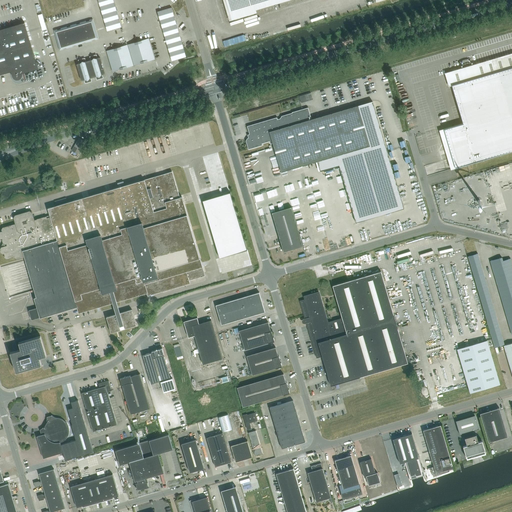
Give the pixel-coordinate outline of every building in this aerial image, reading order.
[(197,0),(209,48),(253,37),(252,31),(248,32),(245,20),(221,26),(222,32),(219,33),(212,7),(204,9),(201,0),(197,0)] [(225,0),(232,20),(256,13),(255,7),(279,0),(225,0)] [(107,4),(100,6),(102,14),(109,12),(116,10),(114,2),(107,4)] [(157,12),(160,20),(167,18),(174,16),(171,8),(166,9),(164,10),(157,12)] [(102,14),(105,23),(112,21),(119,18),(116,10),(109,12),(102,14)] [(167,18),(160,20),(162,28),(169,26),(176,24),(174,16),(167,18)] [(105,23),(107,31),(114,29),(121,27),(119,18),(112,21),(105,23)] [(86,32),(95,29),(93,19),(83,22),(86,32)] [(38,69),(24,22),(0,29),(0,42),(1,44),(0,44),(0,74),(11,72),(13,76),(13,77),(13,78),(14,78),(14,79),(15,79),(16,80),(17,80),(18,80),(19,79),(20,79),(21,78),(22,77),(22,76),(22,75),(22,74),(22,73),(38,69)] [(86,32),(83,22),(73,25),(76,34),(86,32)] [(169,26),(162,28),(164,36),(172,34),(179,32),(176,24),(169,26)] [(76,34),(73,25),(64,27),(66,37),(76,34)] [(66,37),(64,27),(54,30),(57,40),(66,37)] [(98,38),(95,29),(86,32),(89,41),(98,38)] [(76,34),(79,44),(89,41),(86,32),(76,34)] [(164,36),(167,44),(174,42),(181,40),(179,32),(172,34),(164,36)] [(66,37),(69,47),(79,44),(76,34),(66,37)] [(57,40),(60,50),(69,47),(66,37),(57,40)] [(138,41),(127,44),(131,55),(134,65),(144,62),(155,59),(151,49),(148,38),(138,41)] [(174,42),(167,44),(169,52),(176,50),(183,48),(182,44),(181,40),(174,42)] [(117,47),(106,50),(110,61),(113,72),(123,68),(134,65),(131,55),(127,44),(117,47)] [(176,50),(169,52),(172,60),(179,58),(181,58),(186,56),(183,48),(176,50)] [(511,52),(444,73),(446,77),(449,87),(452,86),(451,85),(484,75),(489,74),(511,67),(511,52)] [(91,60),(88,61),(91,69),(96,67),(102,65),(100,57),(97,58),(95,56),(96,56),(95,56),(94,56),(94,57),(93,57),(92,57),(91,57),(92,57),(91,60)] [(80,63),(77,64),(79,72),(85,71),(91,69),(88,61),(85,62),(84,60),(84,59),(83,59),(83,60),(82,60),(81,60),(80,60),(79,60),(79,61),(80,61),(80,63)] [(91,69),(93,77),(96,76),(98,78),(97,78),(97,79),(98,78),(99,78),(99,77),(100,77),(101,77),(102,77),(101,77),(101,75),(105,74),(102,65),(96,67),(91,69)] [(463,123),(444,129),(447,141),(449,146),(449,147),(449,149),(450,150),(452,157),(452,158),(453,160),(454,165),(455,168),(466,164),(467,164),(511,151),(511,67),(497,72),(494,72),(451,85),(452,86),(463,123)] [(79,72),(81,80),(85,80),(86,81),(86,82),(87,81),(88,81),(89,81),(90,81),(90,80),(90,78),(93,77),(91,69),(85,71),(79,72)] [(457,104),(454,95),(449,97),(451,106),(457,104)] [(249,138),(247,138),(246,141),(248,149),(262,145),(262,143),(269,141),(270,144),(273,143),(281,171),(317,161),(320,171),(339,165),(356,222),(404,208),(390,162),(372,101),(358,105),(327,115),(311,119),(308,107),(302,109),(292,112),(292,113),(281,116),(280,118),(277,119),(277,117),(247,126),(250,137),(249,138)] [(80,150),(85,141),(79,138),(77,141),(77,142),(74,149),(79,152),(80,150)] [(395,172),(401,171),(398,158),(392,160),(395,172)] [(0,231),(0,238),(2,238),(3,242),(3,243),(5,243),(6,243),(7,245),(1,247),(0,249),(1,252),(3,253),(4,253),(5,257),(7,259),(15,256),(15,258),(17,259),(25,256),(37,297),(35,298),(37,307),(29,310),(31,320),(40,317),(77,306),(79,312),(95,307),(100,306),(113,302),(115,307),(115,310),(116,313),(116,314),(120,313),(120,311),(119,309),(118,306),(117,301),(119,300),(124,299),(130,297),(132,296),(147,292),(148,295),(154,293),(162,291),(178,286),(182,285),(189,283),(188,280),(204,275),(201,262),(200,258),(187,214),(185,210),(183,202),(182,197),(179,198),(172,172),(143,180),(113,189),(50,208),(48,208),(50,215),(35,220),(34,220),(32,213),(29,211),(15,215),(14,218),(16,224),(3,228),(2,230),(2,231),(0,231)] [(230,192),(202,200),(219,258),(247,250),(230,192)] [(272,212),(277,232),(279,238),(283,251),(288,250),(303,246),(291,207),(272,212)] [(300,301),(305,315),(306,320),(317,357),(322,356),(323,358),(331,385),(359,377),(364,376),(408,363),(381,271),(332,285),(342,318),(327,323),(318,291),(311,293),(311,294),(304,296),(305,300),(300,301)] [(252,294),(255,304),(262,302),(259,292),(252,294)] [(245,296),(247,306),(255,304),(252,294),(245,296)] [(247,306),(245,296),(237,299),(240,308),(247,306)] [(240,308),(237,299),(230,301),(233,310),(240,308)] [(233,310),(230,301),(223,303),(226,313),(233,310)] [(255,304),(258,314),(265,312),(262,302),(255,304)] [(226,313),(223,303),(216,305),(218,315),(226,313)] [(258,314),(255,304),(247,306),(250,316),(258,314)] [(250,316),(247,306),(240,308),(243,318),(250,316)] [(243,318),(240,308),(233,310),(236,320),(243,318)] [(136,325),(132,309),(120,313),(116,314),(106,317),(111,333),(136,325)] [(226,313),(229,322),(236,320),(233,310),(226,313)] [(229,322),(226,313),(218,315),(221,324),(229,322)] [(184,324),(188,337),(194,335),(203,364),(222,358),(211,320),(199,323),(197,317),(187,320),(184,324)] [(271,331),(268,322),(239,330),(245,350),(268,343),(274,341),(273,337),(274,336),(273,335),(271,330),(271,331)] [(18,350),(17,347),(16,343),(12,344),(14,351),(11,352),(16,372),(41,364),(39,357),(46,355),(40,336),(19,342),(21,349),(18,350)] [(457,349),(470,393),(500,384),(489,349),(487,340),(457,349)] [(178,357),(184,356),(180,342),(174,344),(178,357)] [(511,342),(503,345),(511,373),(511,342)] [(275,368),(282,366),(281,362),(281,361),(280,360),(279,356),(278,356),(275,347),(246,355),(252,375),(275,368)] [(167,379),(170,378),(164,355),(164,354),(162,348),(158,349),(156,349),(156,350),(151,351),(152,352),(143,355),(151,384),(160,381),(164,392),(175,388),(172,378),(167,379)] [(67,369),(66,368),(64,359),(53,363),(56,372),(67,369)] [(150,408),(140,373),(130,376),(130,375),(126,377),(125,376),(124,377),(120,379),(122,385),(130,414),(150,408)] [(283,395),(290,393),(288,389),(289,387),(288,387),(286,382),(286,383),(283,373),(237,387),(243,407),(283,395)] [(93,431),(117,424),(107,392),(111,391),(108,380),(98,383),(99,388),(81,393),(93,431)] [(41,435),(37,436),(40,446),(43,458),(63,452),(65,460),(93,452),(78,400),(71,402),(73,407),(68,409),(72,424),(71,424),(76,440),(61,444),(60,442),(61,442),(62,442),(62,441),(63,441),(64,441),(64,440),(65,440),(65,439),(66,439),(66,438),(67,438),(67,437),(67,436),(68,436),(68,435),(68,434),(69,433),(69,432),(69,431),(69,430),(69,429),(69,428),(69,427),(68,427),(68,426),(68,425),(68,424),(67,424),(67,423),(66,423),(66,422),(65,422),(65,421),(64,420),(63,420),(63,419),(62,419),(61,419),(61,418),(60,418),(59,418),(58,418),(57,418),(56,418),(56,417),(55,417),(54,417),(53,416),(52,416),(52,415),(51,415),(52,415),(49,416),(47,417),(47,418),(47,419),(47,420),(47,421),(47,422),(46,422),(46,423),(46,424),(45,424),(45,425),(45,426),(44,426),(44,427),(43,427),(43,428),(42,428),(42,429),(41,429),(40,429),(40,430),(41,435)] [(295,406),(293,400),(281,404),(283,410),(295,406)] [(281,404),(269,407),(271,413),(283,410),(281,404)] [(295,406),(283,410),(285,416),(296,412),(295,406)] [(480,413),(481,417),(488,442),(508,436),(499,408),(489,410),(480,413)] [(271,413),(273,419),(285,416),(283,410),(271,413)] [(296,412),(285,416),(286,421),(298,418),(296,412)] [(243,415),(247,429),(251,428),(249,423),(257,420),(255,413),(247,415),(247,414),(243,415)] [(218,417),(222,432),(232,429),(228,414),(218,417)] [(459,434),(460,434),(466,432),(479,429),(475,415),(473,415),(457,420),(455,420),(456,421),(459,434)] [(275,425),(286,421),(285,416),(273,419),(275,425)] [(286,421),(288,427),(300,424),(298,418),(286,421)] [(286,421),(275,425),(276,431),(288,427),(286,421)] [(302,430),(300,424),(288,427),(290,433),(302,430)] [(444,435),(440,425),(423,430),(426,441),(444,435)] [(278,437),(284,435),(290,433),(288,427),(276,431),(278,437)] [(262,454),(255,430),(248,432),(255,456),(262,454)] [(290,433),(293,445),(305,441),(302,430),(290,433)] [(206,437),(215,466),(231,462),(222,432),(206,437)] [(284,435),(287,446),(293,445),(290,433),(284,435)] [(412,433),(392,439),(400,463),(404,462),(410,479),(424,475),(412,433)] [(169,434),(115,449),(120,464),(129,461),(135,480),(137,480),(137,482),(136,482),(137,489),(148,487),(147,481),(145,481),(144,478),(164,472),(158,453),(173,449),(169,434)] [(463,446),(467,458),(486,453),(482,440),(478,441),(476,434),(464,437),(467,445),(463,446)] [(284,435),(278,437),(282,448),(287,446),(284,435)] [(426,441),(429,451),(447,446),(444,435),(426,441)] [(196,439),(181,443),(185,458),(190,472),(204,468),(200,453),(196,439)] [(235,462),(252,457),(247,440),(231,445),(235,462)] [(447,446),(429,451),(432,462),(450,457),(447,446)] [(357,494),(362,492),(351,455),(335,460),(342,486),(340,487),(344,503),(358,499),(357,494)] [(432,462),(435,472),(453,467),(450,457),(432,462)] [(369,485),(380,482),(377,472),(375,473),(371,458),(360,462),(364,477),(366,477),(369,485)] [(331,497),(321,464),(321,463),(311,466),(312,471),(307,472),(316,502),(331,497)] [(279,484),(296,478),(293,468),(276,473),(278,480),(279,484)] [(39,481),(34,482),(35,485),(57,478),(54,469),(39,473),(41,481),(39,482),(39,481)] [(98,502),(104,500),(113,498),(113,496),(118,495),(112,474),(91,480),(98,502)] [(57,478),(35,485),(35,487),(40,486),(40,485),(42,484),(44,489),(58,485),(57,478)] [(296,478),(279,484),(282,494),(299,489),(296,478)] [(82,507),(84,506),(98,502),(91,480),(70,486),(77,507),(82,505),(82,507)] [(8,483),(0,485),(0,511),(17,511),(14,501),(13,499),(12,495),(10,488),(9,483),(8,483)] [(43,494),(38,495),(38,498),(60,491),(58,485),(44,489),(45,494),(43,495),(43,494)] [(243,511),(236,486),(235,486),(236,488),(229,490),(223,492),(225,498),(223,498),(227,511),(243,511)] [(299,489),(282,494),(285,504),(302,499),(299,489)] [(60,491),(38,498),(39,500),(44,499),(44,498),(46,497),(48,502),(62,498),(60,491)] [(211,511),(207,497),(196,500),(192,501),(195,511),(211,511)] [(47,510),(42,511),(52,511),(53,511),(65,508),(62,498),(48,502),(50,510),(48,511),(47,510)] [(302,499),(285,504),(287,511),(294,511),(305,509),(302,499)]
